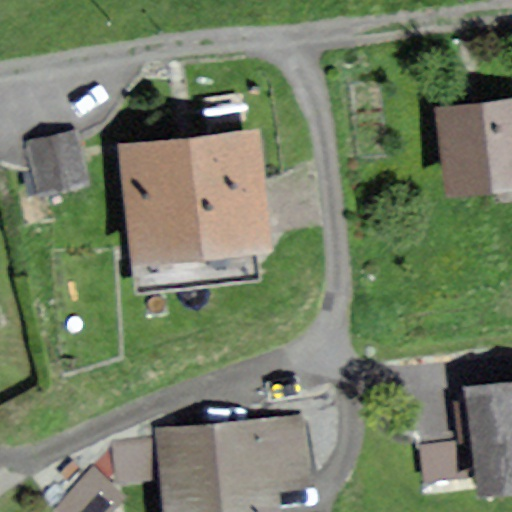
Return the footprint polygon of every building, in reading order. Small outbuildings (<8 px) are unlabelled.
[(511,101),(445,108),(452,185),(511,178),(511,101)] [(252,133),(128,147),(141,254),(264,240),(252,133)] [(73,138),(36,145),(43,180),(80,173),(73,138)] [(511,384),(472,389),(483,483),(511,479),(511,384)] [(298,419),(162,433),(169,511),(273,511),(271,484),(304,481),(298,419)] [(99,454),(60,496),(76,511),(104,511),(131,484),(99,454)]
